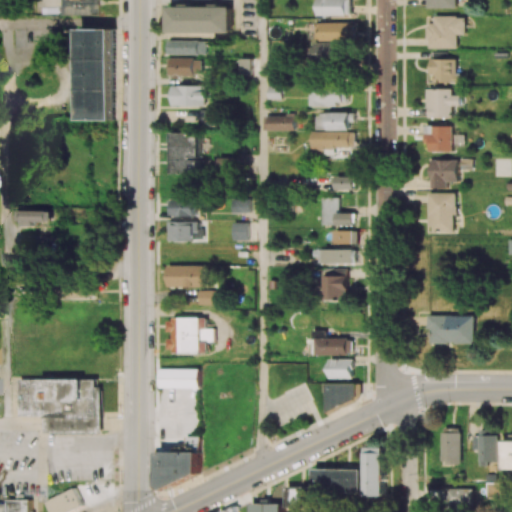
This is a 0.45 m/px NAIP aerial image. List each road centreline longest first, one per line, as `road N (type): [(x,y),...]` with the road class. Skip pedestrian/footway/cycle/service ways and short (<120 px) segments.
road 1 (tertiary): [(140,0),(138,511)]
road 2 (residential): [(397,401),(386,368),(386,0)]
road 3 (secondary): [(511,388),(415,394),(173,511)]
